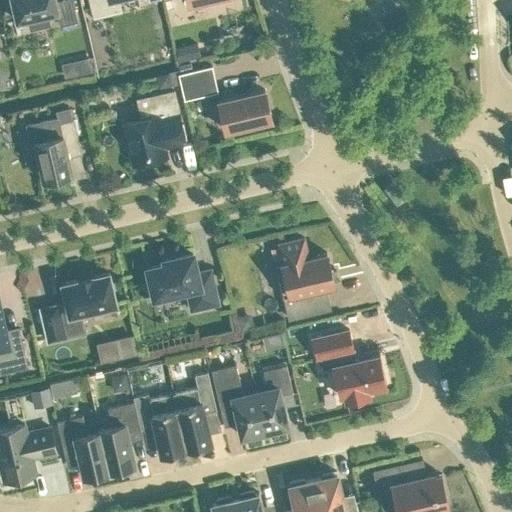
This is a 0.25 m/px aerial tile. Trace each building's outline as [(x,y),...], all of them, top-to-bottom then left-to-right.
[(7,0),(10,10),(14,9),(16,19),(27,16),(30,27),(49,23),(47,12),(56,9),(59,23),(76,19),(71,0),(7,0)] [(88,0),(92,17),(122,10),(119,0),(88,0)] [(177,47),(179,59),(191,56),(188,45),(177,47)] [(95,68),(92,55),(79,58),(82,71),(95,68)] [(178,72),(184,98),(217,90),(211,64),(178,72)] [(176,70),(156,74),(158,81),(161,85),(178,81),(176,70)] [(236,93),(236,94),(218,99),(225,128),(239,124),(240,129),(257,125),(256,121),(271,117),(264,88),(246,92),(246,91),(236,93)] [(151,114),(125,120),(134,162),(165,155),(162,144),(185,139),(173,89),(147,95),(151,114)] [(79,144),(73,118),(70,106),(55,109),(57,115),(25,122),(30,144),(35,143),(43,179),(50,177),(50,181),(66,178),(65,174),(71,172),(65,147),(79,144)] [(324,285),(334,283),(326,251),(308,255),(303,235),(279,241),(283,261),(275,263),(282,294),(290,293),(295,314),(329,306),(324,285)] [(163,258),(164,262),(147,266),(153,295),(186,287),(191,308),(218,302),(210,267),(197,270),(192,251),(163,258)] [(66,302),(58,304),(58,303),(41,307),(48,339),(65,335),(65,334),(84,330),(80,310),(116,302),(108,270),(91,274),(79,277),(62,281),(66,302)] [(238,314),(241,328),(253,325),(250,311),(238,314)] [(0,371),(27,365),(19,327),(4,330),(0,314),(0,371)] [(354,358),(351,347),(353,347),(349,327),(311,336),(316,355),(319,355),(322,367),(333,365),(339,392),(344,391),(346,398),(368,393),(367,386),(386,382),(379,352),(354,358)] [(137,351),(132,333),(116,337),(120,355),(137,351)] [(264,428),(255,389),(242,392),(235,362),(211,367),(220,406),(233,403),(240,434),(245,433),(249,435),(258,433),(260,429),(264,428)] [(267,386),(255,389),(264,428),(268,427),(271,430),(280,428),(282,424),(287,423),(280,392),(292,390),(285,362),(263,368),(267,386)] [(197,384),(173,389),(186,447),(191,446),(191,448),(207,445),(207,442),(211,441),(204,411),(216,409),(207,369),(194,372),(197,384)] [(129,386),(125,371),(110,375),(113,390),(129,386)] [(63,394),(60,380),(50,382),(53,396),(63,394)] [(52,402),(48,386),(30,390),(33,406),(52,402)] [(133,395),(134,399),(140,426),(154,423),(161,453),(165,452),(166,454),(182,450),(181,448),(186,447),(173,389),(149,395),(148,391),(133,395)] [(98,427),(99,429),(100,429),(109,467),(134,462),(127,429),(140,426),(134,399),(107,405),(111,424),(98,427)] [(100,429),(99,429),(86,432),(82,413),(56,419),(63,446),(76,443),(83,473),(85,473),(86,478),(98,475),(97,470),(109,467),(100,429)] [(26,430),(24,422),(0,428),(0,463),(3,478),(35,471),(31,453),(39,452),(40,454),(55,450),(49,425),(26,430)] [(441,506),(448,504),(441,472),(433,474),(433,471),(407,477),(404,462),(373,469),(382,504),(395,501),(397,511),(426,511),(442,509),(441,506)] [(322,475),(313,477),(320,511),(357,511),(355,500),(343,503),(336,470),(321,473),(322,475)] [(320,511),(313,477),(304,479),(303,477),(289,480),(296,511),(320,511)] [(239,495),(235,496),(238,511),(263,511),(258,491),(254,492),(253,489),(238,492),(239,495)] [(238,511),(235,496),(231,497),(230,494),(215,497),(216,500),(211,501),(213,511),(238,511)]
